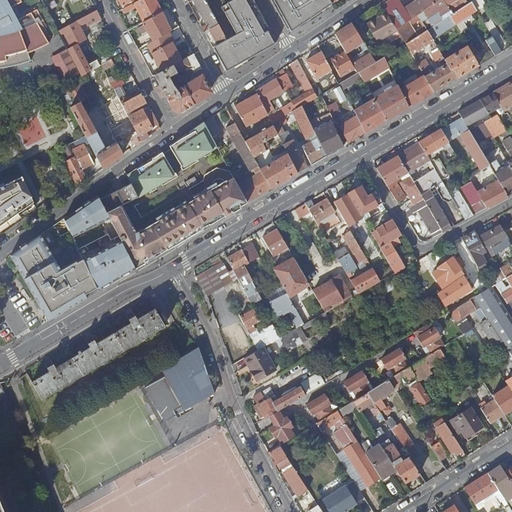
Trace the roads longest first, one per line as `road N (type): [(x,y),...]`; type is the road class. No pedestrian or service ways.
road 1 (residential): [(287,511),(234,418),(226,371),(173,268)]
road 2 (secondary): [(173,268),(362,155)]
road 3 (residential): [(511,201),(420,252),(362,155)]
road 4 (residential): [(0,253),(170,130)]
road 5 (secondary): [(0,363),(173,268)]
road 6 (secondary): [(362,155),(511,66)]
road 7 (residential): [(170,130),(100,0)]
road 8 (residential): [(511,441),(402,511)]
